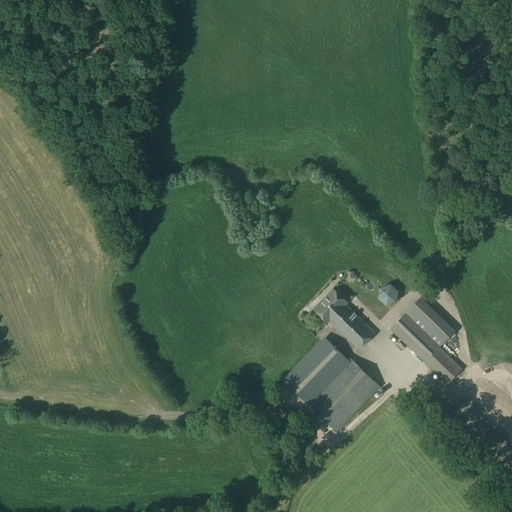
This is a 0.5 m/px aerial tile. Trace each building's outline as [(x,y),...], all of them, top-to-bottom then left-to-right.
[(318,271),(292,291),(299,301),(326,280),(318,271)] [(387,306),(397,302),(399,292),(391,284),(380,288),(378,299),(387,306)] [(329,322),(358,349),(374,333),(345,305),(346,303),(333,290),(314,309),(328,323),(329,322)] [(256,295),(240,311),(246,317),(262,301),(256,295)] [(448,385),(462,369),(439,347),(453,333),(418,299),(390,329),(448,385)] [(322,326),(318,328),(324,337),(328,334),(322,326)] [(303,346),(307,349),(316,338),(312,334),(303,346)] [(320,389),(348,360),(326,339),(285,382),(306,403),(320,389)] [(380,387),(350,358),(348,360),(320,389),(306,403),(337,432),(380,387)]
